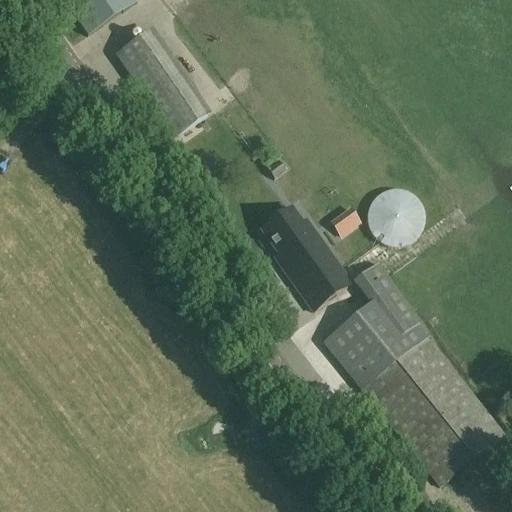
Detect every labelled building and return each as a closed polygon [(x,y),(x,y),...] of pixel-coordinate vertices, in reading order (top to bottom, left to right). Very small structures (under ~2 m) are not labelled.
[(136,0),(62,0),(88,37),(138,3),(136,0)] [(149,35),(116,58),(174,142),(206,119),(149,35)] [(366,220),(366,222),(366,224),(367,226),(367,228),(368,230),(368,233),(369,235),(370,236),(371,238),(373,240),(376,243),(377,245),(381,247),(385,249),(387,250),(389,250),(393,251),(395,251),(399,251),(402,251),(406,249),(410,248),(412,247),(415,244),(418,241),(419,239),(421,237),(422,235),(423,234),(423,231),(424,229),(424,227),(425,225),(425,223),(425,221),(425,219),(424,217),(424,214),(423,212),(423,210),(422,208),(421,207),(419,205),(418,203),(415,200),(413,199),(410,196),(408,195),(406,194),(402,193),(397,193),(393,193),(391,193),(387,194),(385,195),(381,197),(379,198),(377,199),(376,201),(373,204),(371,206),(370,208),(369,209),(368,211),(368,213),(367,216),(367,218),(366,220)] [(302,223),(292,209),(259,233),(277,257),(273,260),(311,313),(351,285),(306,221),(302,223)] [(325,230),(337,224),(330,213),(319,220),(325,230)] [(372,304),(321,346),(439,490),(505,437),(426,339),(432,335),(375,266),(355,282),(372,304)] [(290,341),(308,359),(317,350),(299,332),(290,341)]
